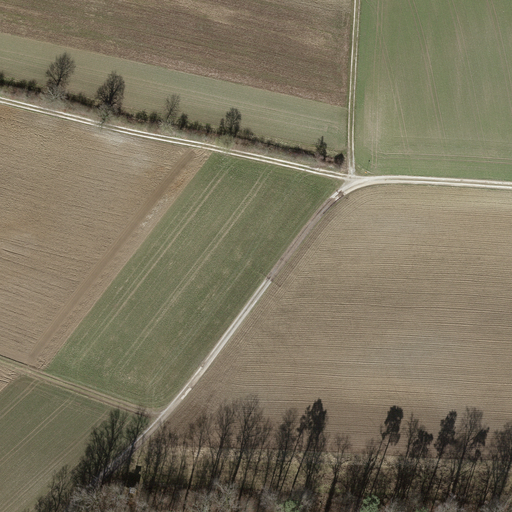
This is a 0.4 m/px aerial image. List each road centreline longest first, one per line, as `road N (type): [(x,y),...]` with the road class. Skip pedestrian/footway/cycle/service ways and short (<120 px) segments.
road 1 (track): [(511,185),(350,177),(0,97)]
road 2 (track): [(71,511),(168,409),(350,177)]
road 3 (track): [(357,0),(350,177)]
